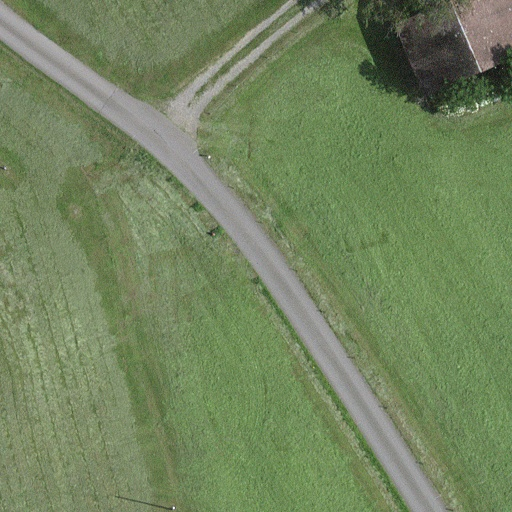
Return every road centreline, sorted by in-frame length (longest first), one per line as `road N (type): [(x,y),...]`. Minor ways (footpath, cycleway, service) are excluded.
road 1 (unclassified): [(429,511),(235,210),(157,134),(0,9)]
road 2 (track): [(157,134),(321,0)]
